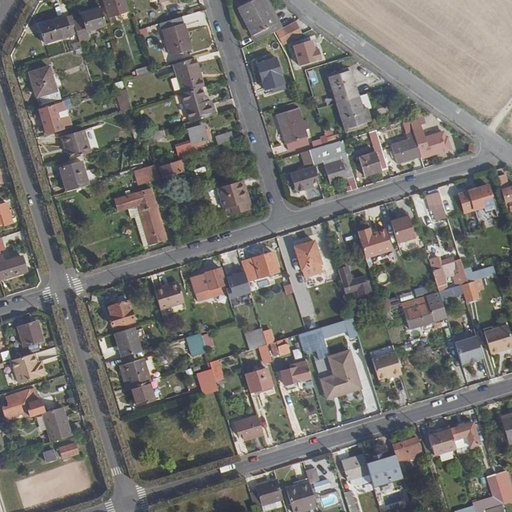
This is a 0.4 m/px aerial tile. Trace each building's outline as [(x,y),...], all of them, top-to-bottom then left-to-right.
[(124,0),(103,0),(109,18),(128,12),(124,0)] [(259,0),(235,12),(252,44),(280,28),(264,0),(259,0)] [(73,20),(77,34),(79,41),(90,38),(88,30),(106,25),(101,8),(82,14),(82,17),(73,20)] [(73,20),(72,16),(63,18),(63,17),(38,25),(44,44),(77,34),(73,20)] [(283,46),(302,36),(295,23),(276,33),(283,46)] [(184,24),(164,30),(172,57),(193,50),(184,24)] [(292,43),(300,66),(322,59),(315,35),(292,43)] [(73,43),(75,50),(82,49),(79,41),(73,43)] [(204,87),(195,58),(174,64),(183,93),(185,93),(201,88),(204,87)] [(256,63),(266,91),(283,85),(275,60),(271,61),(270,59),(256,63)] [(28,73),(39,105),(59,99),(49,67),(28,73)] [(152,71),(150,67),(136,71),(137,76),(152,71)] [(338,102),(359,95),(351,70),(330,76),(338,102)] [(206,86),(204,87),(201,88),(206,102),(210,101),(206,86)] [(206,102),(201,88),(185,93),(194,121),(215,115),(210,101),(206,102)] [(122,102),(129,100),(127,91),(119,93),(122,102)] [(367,121),(359,95),(338,102),(346,127),(367,121)] [(124,111),(132,109),(129,100),(122,102),(124,111)] [(41,109),(48,134),(74,126),(68,109),(66,110),(63,102),(41,109)] [(329,121),(324,106),(317,108),(322,123),(329,121)] [(302,121),(298,107),(278,114),(289,150),(310,143),(305,129),(310,128),(307,119),(302,121)] [(428,124),(426,115),(410,120),(412,128),(428,124)] [(412,128),(410,120),(403,122),(407,136),(414,135),(414,132),(412,128)] [(207,142),(203,126),(187,131),(193,150),(205,146),(204,143),(207,142)] [(168,140),(174,138),(171,128),(165,129),(168,140)] [(325,132),(329,144),(337,142),(333,129),(325,132)] [(68,149),(71,159),(90,152),(83,130),(61,137),(64,145),(67,144),(68,149)] [(364,176),(388,168),(377,130),(370,132),(377,153),(358,158),(364,176)] [(416,140),(421,156),(427,154),(428,156),(446,151),(440,132),(422,138),(420,130),(414,132),(414,135),(416,140)] [(440,132),(446,151),(451,148),(447,130),(440,132)] [(163,137),(161,131),(149,135),(151,141),(163,137)] [(217,145),(234,140),(231,131),(214,136),(217,145)] [(236,146),(234,140),(224,143),(226,149),(236,146)] [(331,183),(354,176),(343,140),(337,142),(329,144),(309,151),(317,174),(319,173),(318,171),(320,171),(321,161),(337,157),(338,159),(341,157),(342,160),(326,165),(331,183)] [(396,164),(421,156),(416,140),(408,142),(408,140),(391,145),(396,164)] [(313,186),(319,184),(317,174),(309,151),(303,152),(308,169),(291,174),(297,193),(314,188),(313,186)] [(301,153),(286,157),(289,166),(304,161),(301,153)] [(164,177),(184,171),(182,164),(185,163),(184,160),(161,167),(164,177)] [(59,168),(66,191),(88,185),(80,162),(59,168)] [(136,186),(154,180),(152,173),(150,166),(132,171),(136,186)] [(498,177),(501,187),(508,184),(505,175),(498,177)] [(345,180),(348,190),(357,188),(354,177),(345,180)] [(241,181),(219,188),(225,209),(227,209),(229,215),(253,208),(250,200),(248,201),(241,181)] [(479,189),(460,195),(465,212),(484,206),(479,189)] [(427,194),(433,222),(446,219),(440,192),(427,194)] [(132,206),(144,245),(167,238),(155,198),(132,206)] [(5,201),(0,202),(0,225),(11,222),(5,201)] [(391,222),(397,243),(415,238),(408,212),(399,215),(401,218),(398,219),(391,222)] [(358,234),(365,258),(391,249),(385,230),(371,234),(370,230),(358,234)] [(314,241),(294,246),(301,270),(302,270),(304,276),(322,271),(319,264),(321,264),(314,241)] [(273,252),(248,260),(251,272),(257,271),(259,277),(279,271),(273,252)] [(1,256),(0,256),(0,278),(25,272),(21,257),(3,262),(1,256)] [(443,284),(466,277),(461,260),(441,265),(442,269),(433,272),(439,291),(445,289),(443,284)] [(356,279),(351,265),(341,268),(349,290),(354,289),(356,295),(370,291),(366,277),(356,279)] [(468,282),(496,274),(494,267),(473,273),(474,275),(466,277),(468,282)] [(199,275),(190,277),(195,293),(225,284),(220,268),(204,273),(203,270),(198,271),(199,275)] [(243,270),(226,276),(232,292),(228,293),(233,306),(253,299),(243,270)] [(179,283),(155,290),(161,309),(184,302),(179,283)] [(475,283),(463,286),(467,301),(480,297),(475,283)] [(414,290),(416,297),(428,293),(426,286),(414,290)] [(402,302),(413,297),(411,291),(399,297),(402,302)] [(440,293),(439,291),(427,295),(429,301),(404,308),(410,328),(447,317),(440,293)] [(415,299),(402,303),(404,308),(429,301),(427,295),(415,299)] [(389,307),(400,303),(398,296),(386,300),(389,307)] [(136,322),(129,301),(109,307),(112,317),(110,317),(113,326),(123,323),(124,326),(136,322)] [(348,336),(358,333),(353,318),(320,328),(324,337),(346,330),(348,336)] [(38,322),(19,327),(25,345),(44,339),(38,322)] [(506,347),(506,348),(511,345),(511,339),(507,324),(484,331),(491,353),(498,351),(498,350),(506,347)] [(251,349),(267,344),(263,332),(261,328),(246,332),(251,349)] [(114,335),(121,358),(141,352),(134,329),(114,335)] [(263,332),(267,344),(269,344),(274,342),(270,330),(263,332)] [(192,357),(207,353),(206,350),(201,336),(201,334),(186,338),(192,357)] [(201,336),(206,350),(214,347),(210,334),(201,336)] [(475,359),(483,357),(477,338),(455,344),(461,363),(469,361),(475,359)] [(274,342),(269,344),(273,356),(289,351),(287,343),(277,346),(276,341),(274,342)] [(295,359),(302,356),(300,348),(292,350),(295,359)] [(347,350),(330,355),(336,374),(321,379),(327,398),(359,387),(347,350)] [(378,380),(401,373),(395,351),(371,359),(378,380)] [(38,367),(34,354),(13,360),(11,360),(18,384),(45,375),(42,366),(38,367)] [(150,380),(152,380),(145,358),(122,365),(128,387),(133,386),(150,380)] [(212,370),(215,380),(224,377),(218,359),(210,362),(212,370)] [(285,386),(311,378),(307,364),(300,366),(299,363),(289,366),(290,370),(280,372),(285,386)] [(119,366),(126,388),(128,387),(122,365),(119,366)] [(245,375),(250,392),(271,386),(266,369),(245,375)] [(204,396),(218,391),(215,380),(212,370),(197,375),(204,396)] [(156,399),(150,380),(133,386),(139,405),(156,399)] [(31,418),(43,413),(45,413),(41,399),(33,401),(29,390),(9,396),(13,405),(2,408),(5,418),(28,411),(31,418)] [(51,442),(72,436),(63,407),(45,413),(43,413),(51,442)] [(511,414),(501,418),(511,451),(511,450),(511,414)] [(244,440),(263,434),(258,416),(235,423),(239,434),(242,434),(244,440)] [(472,422),(450,429),(453,440),(468,435),(471,447),(479,444),(472,422)] [(453,440),(450,429),(429,436),(434,454),(456,448),(453,440)] [(415,438),(393,445),(399,463),(421,456),(415,438)] [(74,442),(59,447),(61,450),(56,451),(57,456),(62,455),(63,458),(77,453),(74,442)] [(384,448),(373,451),(376,462),(387,459),(384,448)] [(53,449),(43,452),(47,462),(55,459),(53,449)] [(347,481),(369,474),(363,454),(341,460),(347,481)] [(306,471),(308,479),(313,493),(331,488),(329,480),(315,484),(314,483),(320,481),(316,468),(306,471)] [(511,489),(506,471),(496,474),(505,504),(511,502),(511,489)] [(505,504),(496,474),(487,477),(493,498),(473,504),(475,511),(479,511),(483,511),(505,504)] [(293,511),(316,505),(313,493),(308,479),(296,483),(297,486),(287,489),(293,511)] [(256,490),(249,492),(254,507),(261,505),(262,506),(282,500),(276,481),(256,487),(256,490)] [(343,492),(349,511),(352,511),(357,511),(350,490),(343,492)] [(334,494),(321,498),(323,507),(337,503),(334,494)]
